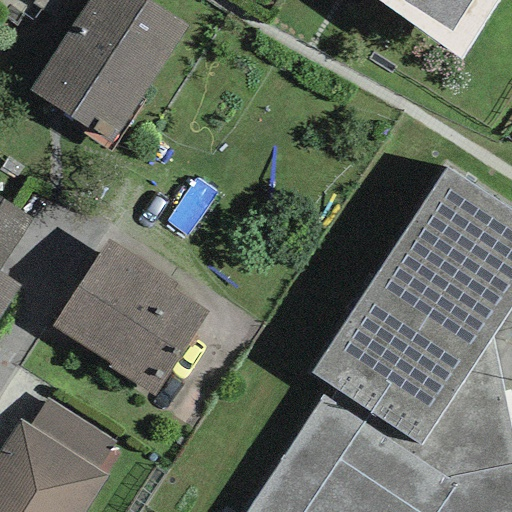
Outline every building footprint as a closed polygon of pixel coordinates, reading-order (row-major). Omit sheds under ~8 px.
[(187,27),(146,0),(88,0),(71,28),(28,91),(109,144),(187,27)] [(88,0),(36,0),(34,4),(71,28),(88,0)] [(498,0),(375,0),(461,60),(498,0)] [(511,511),(511,441),(491,338),(511,305),(511,210),(446,167),(309,374),(334,390),(327,400),(320,396),(243,511),(511,511)] [(0,269),(33,220),(0,198),(0,269)] [(176,285),(108,240),(50,327),(153,396),(207,313),(172,290),(176,285)] [(0,314),(18,287),(0,275),(0,314)] [(29,426),(97,470),(114,444),(46,400),(29,426)] [(20,420),(0,450),(0,511),(84,511),(107,476),(97,470),(29,426),(20,420)]
